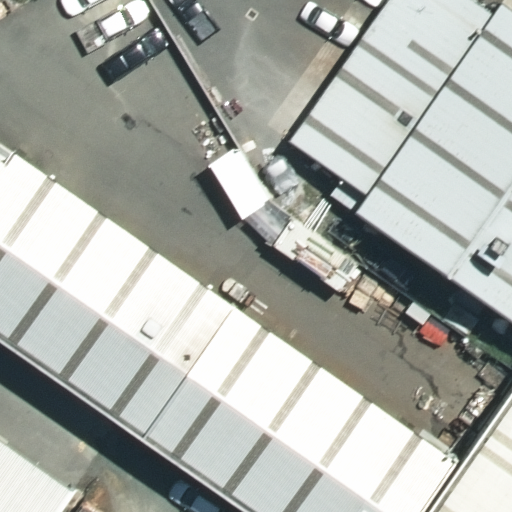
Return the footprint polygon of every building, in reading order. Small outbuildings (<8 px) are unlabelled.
[(380,0),(289,133),(366,187),(491,8),(479,0),(380,0)] [(357,200),(511,307),(511,0),(496,0),(491,8),(366,187),(357,200)] [(0,338),(256,511),(399,511),(440,452),(0,155),(0,338)] [(511,511),(511,375),(417,511),(511,511)] [(0,511),(50,511),(73,479),(0,429),(0,511)]
